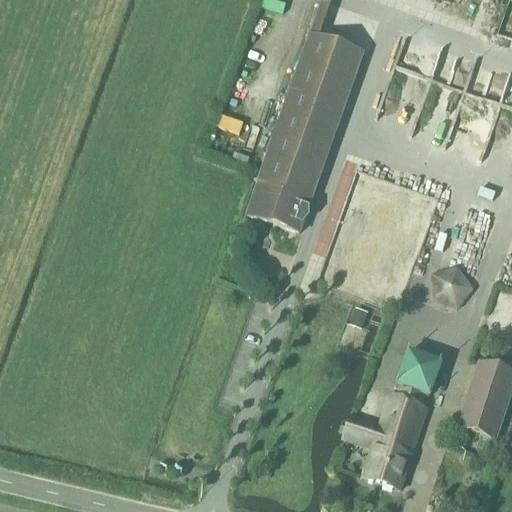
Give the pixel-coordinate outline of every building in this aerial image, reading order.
[(356,58),(311,42),(261,185),(258,184),(246,219),(298,237),(310,203),(306,201),(356,58)] [(455,311),(471,291),(455,269),(431,277),(431,303),(455,311)] [(356,308),(349,324),(362,330),(369,313),(356,308)] [(407,356),(396,388),(429,399),(439,367),(407,356)] [(494,442),(511,385),(511,368),(481,358),(458,430),(494,442)] [(368,389),(363,404),(375,408),(380,393),(368,389)] [(399,493),(426,411),(388,399),(379,430),(351,421),(344,443),(372,452),(363,481),(399,493)]
